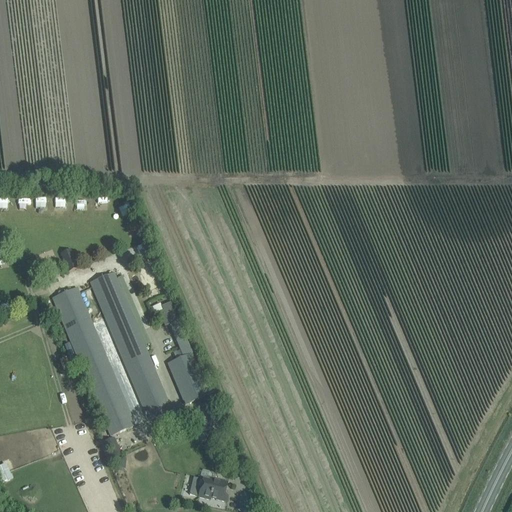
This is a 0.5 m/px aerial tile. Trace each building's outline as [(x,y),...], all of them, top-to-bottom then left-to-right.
[(85,208),(85,198),(75,199),(75,208),(85,208)] [(95,208),(106,208),(106,199),(95,198),(95,208)] [(53,207),(64,208),(64,199),(54,199),(53,207)] [(13,211),(24,212),(25,201),(14,200),(13,211)] [(61,252),(64,270),(74,269),(71,250),(61,252)] [(114,274),(90,284),(142,409),(144,412),(148,422),(172,411),(145,346),(149,344),(139,320),(134,322),(114,274)] [(77,289),(53,299),(111,437),(135,427),(131,417),(129,414),(77,289)] [(209,396),(178,321),(170,304),(167,305),(161,308),(163,312),(159,314),(164,327),(169,325),(183,359),(168,365),(185,406),(209,396)] [(69,343),(64,345),(72,366),(77,365),(69,343)] [(111,439),(104,442),(111,459),(121,455),(119,451),(114,440),(113,438),(111,439)] [(125,459),(118,458),(116,468),(124,469),(125,459)] [(193,477),(189,495),(199,497),(198,498),(210,501),(211,500),(226,503),(228,498),(224,497),(228,484),(211,479),(200,477),(200,479),(193,477)]
